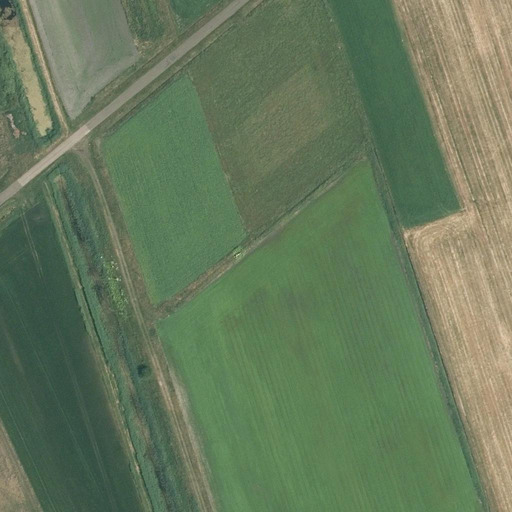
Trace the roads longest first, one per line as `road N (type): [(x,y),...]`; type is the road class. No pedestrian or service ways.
road 1 (track): [(81,134),(203,511)]
road 2 (unclassified): [(0,198),(243,0)]
